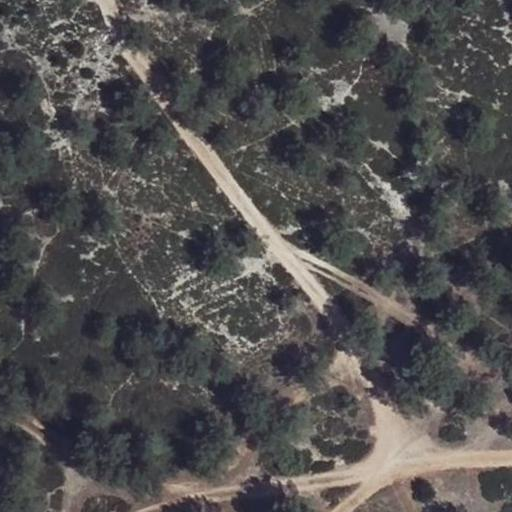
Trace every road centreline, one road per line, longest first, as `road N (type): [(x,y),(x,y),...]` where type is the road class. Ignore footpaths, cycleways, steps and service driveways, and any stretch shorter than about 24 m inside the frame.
road 1 (track): [(116,0),(173,107),(331,306),(359,372),(418,453)]
road 2 (track): [(168,511),(418,453),(511,447)]
